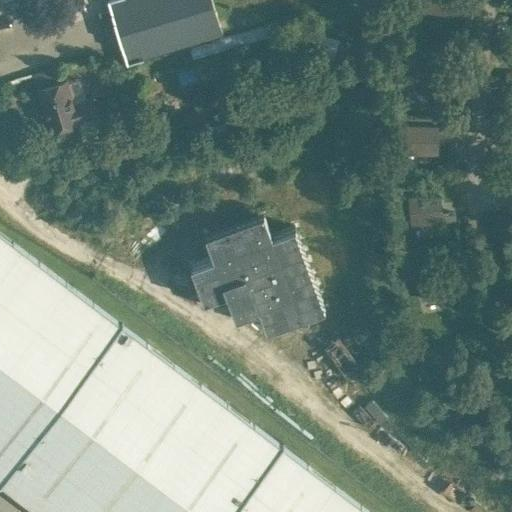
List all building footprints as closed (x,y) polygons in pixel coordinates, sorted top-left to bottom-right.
[(213,0),(108,0),(127,60),(223,31),(213,0)] [(414,0),(413,8),(449,15),(451,0),(414,0)] [(442,59),(412,57),(409,57),(408,72),(407,86),(454,89),(454,80),(441,79),(442,59)] [(42,85),(59,80),(55,66),(38,71),(42,85)] [(39,86),(51,128),(70,122),(81,119),(80,117),(96,113),(92,99),(74,104),(72,97),(67,78),(59,80),(42,85),(39,86)] [(101,114),(78,120),(85,143),(108,136),(101,114)] [(127,130),(139,128),(137,116),(124,119),(127,130)] [(451,125),(405,126),(406,155),(438,154),(438,134),(451,134),(451,125)] [(511,132),(502,133),(502,141),(511,140),(511,132)] [(440,176),(408,176),(408,205),(455,204),(454,195),(441,195),(440,176)] [(205,231),(214,253),(191,262),(204,297),(227,288),(232,300),(236,311),(259,303),(260,307),(267,326),(325,304),(295,223),(273,231),(264,208),(205,231)] [(0,480),(41,511),(367,511),(34,257),(0,230),(0,480)] [(448,262),(415,268),(420,297),(466,289),(465,280),(451,282),(448,262)]
